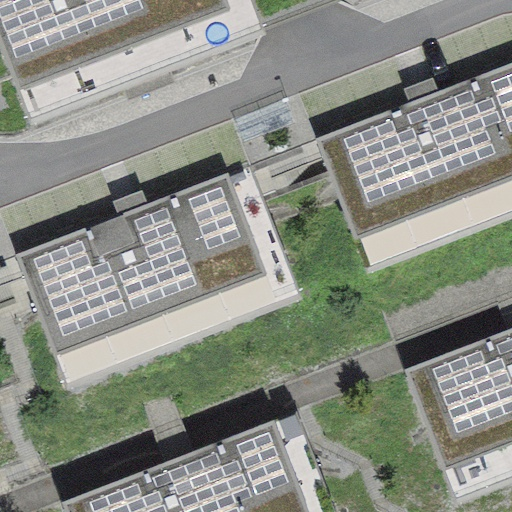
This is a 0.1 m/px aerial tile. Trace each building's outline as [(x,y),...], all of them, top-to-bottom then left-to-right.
[(0,0),(0,69),(28,140),(265,46),(246,0),(0,0)] [(329,0),(333,9),(357,0),(329,0)] [(362,252),(511,194),(511,66),(322,146),(362,252)] [(231,177),(16,262),(63,372),(274,292),(231,177)] [(511,342),(406,387),(447,490),(511,465),(511,342)] [(326,511),(293,427),(78,511),(326,511)]
